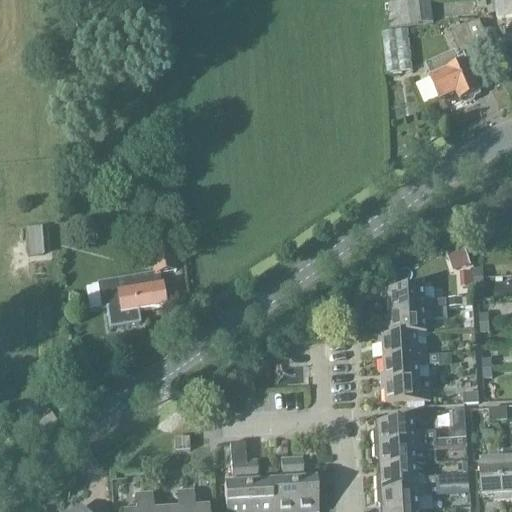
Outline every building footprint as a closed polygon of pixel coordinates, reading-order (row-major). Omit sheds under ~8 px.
[(390,29),(411,27),(433,25),(431,0),(429,0),(408,3),(388,4),(390,29)] [(511,18),(511,0),(492,0),(493,14),(497,14),(497,20),(511,18)] [(466,28),(451,34),(461,56),(475,49),(476,50),(490,44),(480,22),(466,28)] [(455,54),(426,67),(431,80),(440,102),(457,95),(461,102),(463,101),(464,104),(467,105),(474,102),(475,99),(474,97),(481,93),(468,64),(461,67),(455,54)] [(50,257),(48,230),(30,231),(31,258),(50,257)] [(116,283),(92,286),(93,287),(99,286),(103,311),(107,310),(110,331),(141,326),(139,313),(165,308),(162,288),(160,276),(176,274),(172,245),(151,249),(155,276),(142,278),(116,283)] [(474,271),(475,281),(483,280),(483,271),(474,271)] [(484,289),(483,280),(475,281),(475,289),(484,289)] [(391,315),(434,312),(446,311),(446,301),(425,303),(424,289),(389,291),(391,315)] [(392,338),(418,336),(426,336),(427,336),(426,323),(447,320),(446,311),(434,312),(391,315),(392,336),(392,338)] [(480,316),(480,326),(490,326),(489,316),(480,316)] [(490,335),(490,326),(480,326),(481,335),(490,335)] [(426,336),(418,336),(392,338),(392,336),(382,336),(384,360),(428,358),(427,348),(426,336)] [(453,356),(428,358),(384,360),(385,383),(420,381),(420,368),(453,366),(453,356)] [(481,363),(482,374),(492,373),(491,362),(481,363)] [(420,381),(385,383),(387,407),(430,404),(430,393),(421,394),(420,381)] [(507,409),(497,410),(498,423),(508,423),(507,409)] [(489,424),(498,423),(497,410),(489,410),(489,424)] [(377,431),(374,433),(375,447),(437,443),(450,443),(449,433),(416,435),(415,421),(380,423),(380,430),(377,431)] [(190,440),(174,441),(175,454),(191,453),(190,440)] [(437,443),(375,447),(376,462),(378,464),(382,464),(382,470),(417,468),(427,467),(426,454),(437,453),(437,443)] [(248,511),(246,464),(245,446),(230,447),(232,481),(236,481),(236,487),(224,487),(225,511),(248,511)] [(511,460),(511,461),(500,462),(502,503),(511,503),(511,498),(511,497),(511,455),(511,460)] [(292,461),(294,511),(317,511),(316,482),(302,483),(302,477),(303,477),(302,460),(292,461)] [(271,511),(294,511),(292,461),(281,461),(282,478),(285,477),(285,484),(270,485),(271,511)] [(493,504),(502,503),(500,462),(479,463),(481,499),(493,498),(493,504)] [(271,511),(270,485),(257,485),(257,479),(258,479),(257,463),(246,464),(248,511),(271,511)] [(379,480),(377,483),(377,493),(384,493),(439,489),(439,480),(427,481),(418,481),(417,468),(382,470),(383,479),(379,480)] [(469,487),(459,488),(459,491),(464,497),(470,496),(469,487)] [(384,493),(377,493),(378,508),(381,511),(385,510),(384,511),(419,511),(419,500),(440,499),(439,489),(384,493)] [(187,511),(186,493),(178,494),(179,511),(187,511)] [(187,511),(208,511),(208,510),(194,511),(193,493),(186,493),(187,511)] [(144,511),(144,496),(136,497),(136,511),(144,511)] [(152,511),(152,496),(144,496),(144,511),(152,511)]
